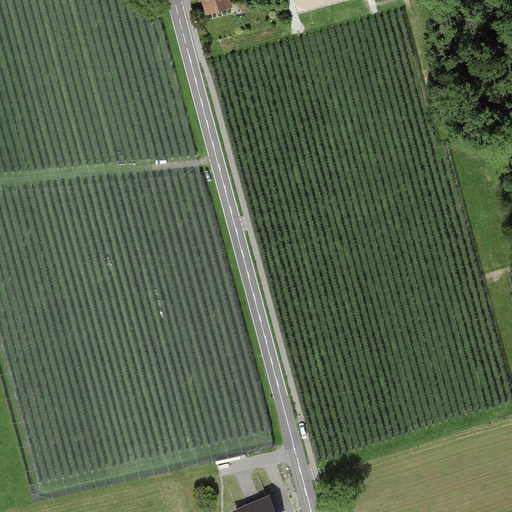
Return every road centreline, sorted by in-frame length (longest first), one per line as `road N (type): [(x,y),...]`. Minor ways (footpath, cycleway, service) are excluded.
road 1 (secondary): [(311,511),(173,0)]
road 2 (track): [(0,357),(35,492),(291,434)]
road 3 (track): [(0,179),(216,160)]
